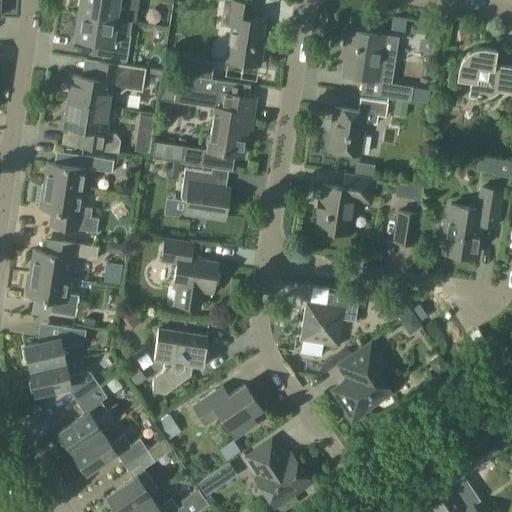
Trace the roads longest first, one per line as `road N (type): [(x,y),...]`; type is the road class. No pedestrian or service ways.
road 1 (residential): [(269,259),(260,307),(267,354),(361,499)]
road 2 (residential): [(308,0),(269,259)]
road 3 (residential): [(0,235),(30,0)]
road 4 (residential): [(476,296),(269,259)]
road 5 (residential): [(65,511),(0,398)]
